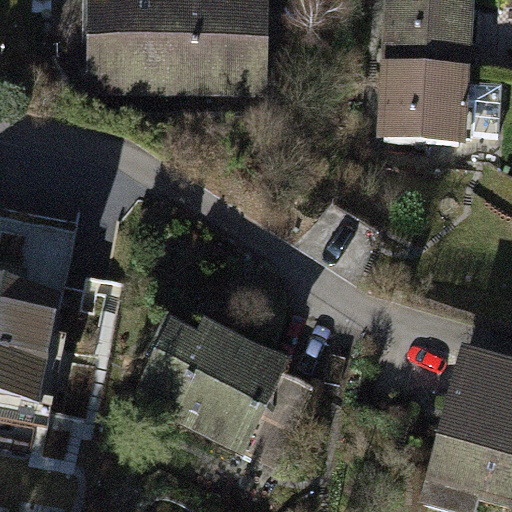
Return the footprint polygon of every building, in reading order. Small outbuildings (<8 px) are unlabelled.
[(280,111),(282,0),(100,0),(98,107),(280,111)] [(464,80),(468,13),(391,8),(387,76),(464,80)] [(383,143),(460,147),(464,80),(387,76),(383,143)] [(0,405),(39,414),(65,301),(0,286),(0,405)] [(275,471),(317,391),(208,334),(201,346),(174,332),(139,401),(275,471)] [(511,505),(511,374),(463,362),(425,506),(448,511),(476,511),(481,497),(511,505)]
